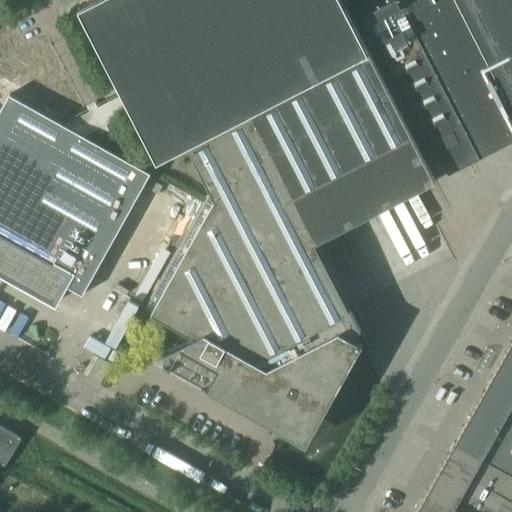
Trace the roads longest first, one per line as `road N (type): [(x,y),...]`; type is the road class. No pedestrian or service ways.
road 1 (unclassified): [(347,511),(511,222)]
road 2 (unclassified): [(284,511),(0,350)]
